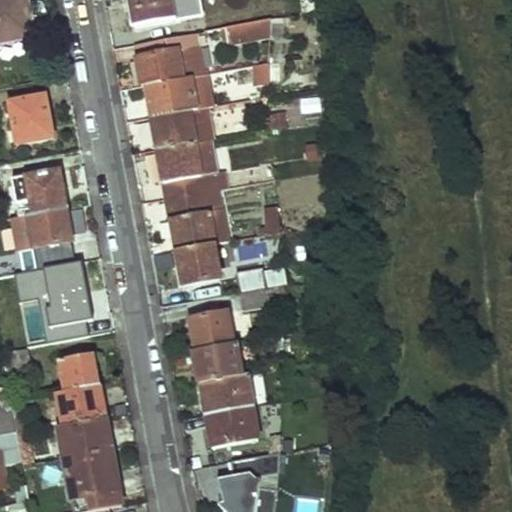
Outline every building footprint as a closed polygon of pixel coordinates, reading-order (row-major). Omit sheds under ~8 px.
[(0,0),(0,45),(34,39),(26,0),(0,0)] [(129,0),(135,32),(171,25),(168,7),(202,1),(202,0),(129,0)] [(270,17),(268,5),(190,20),(192,37),(194,37),(225,31),(270,22),(270,17)] [(270,22),(225,31),(228,46),(270,39),(270,22)] [(192,37),(139,47),(146,88),(201,78),(194,37),(192,37)] [(254,69),(255,86),(270,86),(269,66),(254,69)] [(212,108),(207,77),(201,78),(146,88),(152,120),(207,109),(212,108)] [(9,104),(17,144),(52,138),(45,98),(9,104)] [(207,109),(152,120),(157,152),(208,142),(212,141),(207,109)] [(218,193),(208,142),(157,152),(163,186),(167,203),(218,193)] [(33,217),(67,212),(60,173),(27,178),(33,217)] [(218,193),(167,203),(170,222),(176,254),(214,246),(228,244),(218,193)] [(280,234),(278,209),(263,210),(264,237),(280,234)] [(33,217),(29,218),(35,251),(73,244),(67,212),(33,217)] [(214,246),(176,254),(183,289),(220,282),(214,246)] [(90,262),(50,269),(55,298),(95,291),(90,262)] [(240,296),(283,288),(283,273),(266,277),(264,271),(237,276),(240,296)] [(283,288),(240,296),(242,313),(283,306),(283,288)] [(194,355),(235,347),(229,317),(190,324),(194,355)] [(235,347),(194,355),(200,386),(240,378),(235,347)] [(31,367),(28,350),(1,356),(4,371),(7,386),(33,381),(31,367)] [(66,396),(101,389),(95,357),(60,363),(66,396)] [(240,378),(200,386),(206,419),(251,410),(246,377),(240,378)] [(57,397),(63,427),(106,420),(101,389),(66,396),(57,397)] [(11,405),(8,391),(0,392),(0,436),(16,434),(11,405)] [(16,436),(27,434),(21,403),(11,405),(16,434),(16,436)] [(251,410),(206,419),(212,451),(257,442),(251,410)] [(106,420),(63,427),(60,429),(50,430),(56,462),(66,460),(113,452),(106,420)] [(21,465),(16,436),(16,434),(0,436),(0,452),(2,453),(4,468),(21,465)] [(22,468),(32,467),(27,434),(16,436),(21,465),(22,468)] [(268,458),(278,456),(279,439),(269,441),(268,458)] [(0,452),(0,489),(8,489),(4,468),(2,453),(0,452)] [(113,452),(66,460),(75,511),(94,511),(122,506),(113,452)] [(257,485),(252,481),(276,476),(278,456),(268,458),(231,466),(234,482),(218,485),(223,506),(218,508),(222,511),(272,511),(275,493),(256,491),(257,485)] [(275,493),(276,476),(252,481),(257,485),(256,491),(275,493)] [(28,502),(25,489),(15,491),(17,504),(28,502)]
